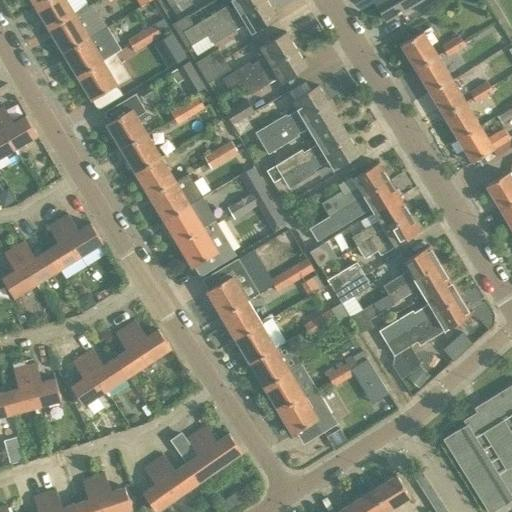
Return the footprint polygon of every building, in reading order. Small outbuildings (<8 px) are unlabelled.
[(44,0),(35,5),(49,29),(75,13),(66,0),(44,0)] [(166,0),(172,10),(180,11),(193,3),(191,0),(166,0)] [(208,35),(265,0),(232,0),(235,5),(230,7),(228,4),(194,24),(188,14),(172,23),(186,46),(191,43),(192,45),(208,34),(208,35)] [(277,17),(266,0),(265,0),(208,35),(213,43),(246,23),(252,32),(277,17)] [(379,0),(376,2),(387,20),(420,0),(379,0)] [(49,29),(64,53),(89,37),(75,13),(49,29)] [(155,23),(148,27),(155,39),(162,35),(155,23)] [(148,27),(134,35),(142,47),(155,39),(148,27)] [(171,32),(153,43),(167,66),(185,56),(171,32)] [(402,45),(416,69),(438,56),(424,32),(402,45)] [(222,78),(229,90),(297,50),(287,33),(262,48),(266,55),(251,64),(249,61),(222,78)] [(458,34),(450,40),(457,51),(465,46),(458,34)] [(142,47),(134,35),(128,39),(135,51),(142,47)] [(64,53),(78,76),(104,61),(89,37),(64,53)] [(457,51),(450,40),(441,45),(448,56),(457,51)] [(195,62),(201,73),(224,59),(218,48),(195,62)] [(297,50),(229,90),(230,91),(243,83),(250,94),(279,76),(282,82),(307,67),(297,50)] [(416,69),(430,92),(452,79),(438,56),(416,69)] [(224,59),(201,73),(207,83),(230,69),(224,59)] [(104,61),(78,76),(92,100),(118,85),(104,61)] [(188,62),(172,72),(178,81),(183,78),(194,71),(188,62)] [(495,75),(477,86),(484,98),(494,92),(490,86),(499,81),(495,75)] [(430,92),(444,115),(466,102),(452,79),(430,92)] [(255,131),(262,143),(329,104),(318,86),(293,101),(298,108),(287,115),(285,112),(255,131)] [(484,98),(477,86),(469,91),(476,103),(484,98)] [(107,124),(121,149),(147,133),(137,116),(145,111),(135,93),(122,101),(129,111),(107,124)] [(198,95),(191,99),(198,111),(205,107),(198,95)] [(246,98),(225,111),(233,124),(254,111),(246,98)] [(191,99),(177,107),(184,119),(198,111),(191,99)] [(444,115),(458,139),(480,125),(466,102),(444,115)] [(309,126),(313,134),(338,119),(329,104),(262,143),(268,153),(299,135),(298,133),(309,126)] [(511,105),(497,115),(502,123),(511,116),(511,105)] [(4,106),(0,108),(0,123),(15,149),(38,135),(26,115),(13,122),(4,106)] [(184,119),(177,107),(170,111),(177,123),(184,119)] [(273,181),(274,183),(349,137),(338,119),(313,134),(318,142),(303,151),(302,148),(274,165),(275,166),(271,169),(277,179),(273,181)] [(0,157),(15,149),(0,123),(0,157)] [(480,125),(458,139),(472,162),(492,150),(510,139),(503,127),(487,137),(480,125)] [(121,149),(136,172),(161,157),(147,133),(121,149)] [(349,137),(274,183),(279,192),(288,186),(289,188),(316,172),(314,169),(329,160),(334,169),(360,154),(349,137)] [(510,139),(492,150),(496,156),(511,147),(511,138),(510,139)] [(231,140),(224,144),(231,156),(238,152),(231,140)] [(224,144),(211,152),(218,164),(231,156),(224,144)] [(218,164),(211,152),(204,156),(211,168),(218,164)] [(136,172),(150,196),(176,180),(161,157),(136,172)] [(309,227),(311,229),(390,181),(379,163),(354,178),(359,185),(343,194),(340,190),(321,202),(329,215),(309,227)] [(150,196),(164,220),(203,196),(188,173),(176,180),(150,196)] [(487,186),(501,210),(511,203),(511,178),(508,173),(487,186)] [(372,207),(375,213),(400,198),(390,181),(311,229),(317,240),(372,207)] [(247,194),(254,206),(257,204),(274,232),(286,225),(266,191),(258,196),(254,190),(247,194)] [(241,214),(254,206),(247,194),(234,202),(241,214)] [(164,220),(178,243),(216,220),(215,220),(217,219),(203,196),(164,220)] [(351,236),(357,247),(410,215),(400,198),(375,213),(379,219),(351,236)] [(234,218),(241,214),(234,202),(227,207),(234,218)] [(511,203),(501,210),(511,227),(511,203)] [(59,243),(47,250),(59,270),(103,242),(91,223),(79,230),(68,214),(48,226),(59,243)] [(410,215),(357,247),(364,258),(381,248),(379,244),(390,237),(395,246),(420,231),(410,215)] [(216,220),(178,243),(193,267),(215,254),(221,264),(236,254),(216,220)] [(24,241),(14,247),(37,283),(59,270),(47,250),(35,257),(24,241)] [(310,251),(312,255),(325,247),(322,244),(310,251)] [(409,268),(382,285),(388,293),(389,296),(441,265),(429,246),(404,261),(409,268)] [(37,283),(14,247),(5,253),(15,270),(3,278),(15,297),(37,283)] [(207,291),(222,315),(248,300),(259,293),(238,257),(223,267),(229,278),(207,291)] [(329,282),(335,292),(364,275),(358,264),(351,268),(347,262),(337,269),(340,275),(329,282)] [(297,263),(290,267),(297,279),(304,275),(297,263)] [(441,265),(389,296),(394,302),(420,286),(427,298),(451,283),(441,265)] [(290,267),(277,275),(284,287),(297,279),(290,267)] [(284,287),(277,275),(270,280),(277,291),(284,287)] [(364,275),(335,292),(341,302),(370,284),(364,275)] [(412,309),(378,330),(387,344),(461,299),(451,283),(427,298),(429,302),(414,312),(412,309)] [(357,294),(345,300),(352,313),(364,307),(357,294)] [(461,299),(387,344),(394,355),(392,365),(401,378),(412,370),(400,351),(409,346),(417,341),(420,346),(446,330),(471,315),(461,299)] [(222,315),(236,339),(262,324),(248,300),(222,315)] [(341,302),(331,308),(338,319),(338,321),(349,315),(341,302)] [(364,308),(363,309),(369,319),(379,312),(372,303),(364,308)] [(331,308),(324,312),(331,323),(338,319),(331,308)] [(324,312),(311,320),(318,331),(331,323),(324,312)] [(127,349),(115,357),(128,376),(171,348),(159,328),(146,336),(135,320),(116,333),(127,349)] [(318,331),(311,320),(304,324),(311,335),(318,331)] [(236,339),(250,363),(276,347),(262,324),(236,339)] [(250,363),(264,387),(290,371),(276,347),(250,363)] [(92,349),(82,355),(106,391),(128,376),(115,357),(103,365),(92,349)] [(106,391),(82,355),(73,361),(84,378),(71,386),(84,405),(106,391)] [(354,358),(353,358),(347,362),(354,374),(360,370),(356,363),(357,363),(354,358)] [(347,362),(334,370),(341,382),(354,374),(347,362)] [(36,363),(25,366),(36,406),(61,400),(55,378),(41,381),(36,363)] [(430,375),(418,364),(407,377),(418,387),(430,375)] [(18,388),(5,391),(11,413),(36,406),(25,366),(13,369),(18,388)] [(341,382),(334,370),(326,374),(334,386),(341,382)] [(264,387),(279,410),(317,388),(316,387),(304,394),(290,371),(264,387)] [(511,511),(511,385),(482,404),(485,408),(464,420),(467,424),(445,438),(490,511),(491,511),(511,498),(511,511)] [(317,388),(279,410),(293,434),(316,420),(323,432),(338,423),(317,388)] [(0,416),(11,413),(5,391),(0,392),(0,416)] [(200,481),(243,452),(229,433),(217,441),(206,425),(187,438),(198,454),(186,462),(200,481)] [(156,484),(144,492),(156,511),(199,482),(186,463),(174,471),(164,455),(145,468),(156,484)] [(88,498),(75,503),(78,511),(120,511),(132,508),(125,486),(111,491),(105,473),(94,476),(82,480),(88,498)] [(397,475),(374,490),(387,511),(410,496),(397,475)] [(39,511),(78,511),(75,503),(62,507),(56,489),(45,493),(34,497),(39,511)] [(387,511),(374,490),(351,504),(355,511),(387,511)] [(230,511),(237,507),(229,496),(219,503),(225,511),(230,511)]
